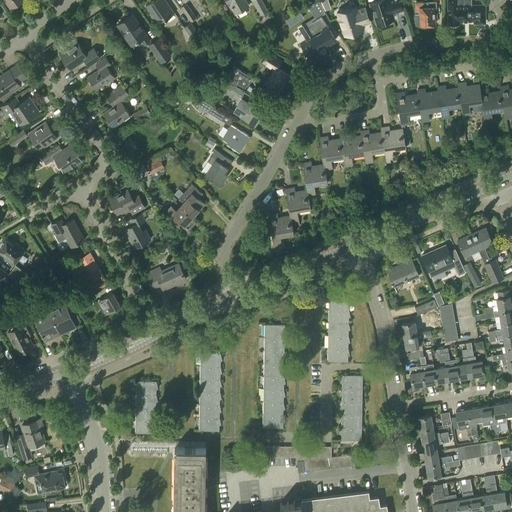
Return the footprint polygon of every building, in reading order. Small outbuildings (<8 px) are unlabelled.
[(5,0),(11,8),(23,0),(5,0)] [(152,0),(145,5),(158,24),(174,13),(164,0),(155,0),(153,2),(152,0)] [(226,0),(229,5),(230,5),(235,13),(245,8),(240,0),(226,0)] [(260,0),(253,0),(261,14),(267,11),(260,0)] [(318,0),(316,0),(307,6),(309,9),(314,6),(319,14),(323,11),(324,12),(324,11),(318,0)] [(380,0),(371,4),(378,24),(393,19),(391,13),(395,12),(395,13),(403,10),(399,0),(380,0)] [(485,23),(484,6),(464,6),(463,0),(448,0),(449,24),(459,24),(459,21),(470,20),(474,20),(474,23),(485,23)] [(426,3),(414,3),(415,25),(421,24),(421,25),(434,24),(434,18),(436,18),(436,6),(435,1),(426,2),(426,3)] [(186,3),(181,7),(190,20),(195,17),(186,3)] [(352,8),(336,13),(344,36),(359,30),(357,25),(360,24),(361,25),(369,22),(365,8),(353,12),(352,8)] [(132,14),(117,24),(131,45),(140,39),(144,45),(149,41),(145,35),(146,34),(132,14)] [(310,40),(300,46),(307,57),(317,51),(317,50),(327,43),(328,44),(336,40),(328,27),(321,16),(312,21),(313,24),(301,31),(307,40),(309,39),(310,40)] [(190,22),(184,26),(193,40),(199,35),(190,22)] [(158,38),(149,45),(161,62),(170,55),(158,38)] [(67,49),(60,54),(70,69),(84,60),(89,66),(100,58),(93,49),(85,54),(76,41),(66,48),(67,49)] [(260,80),(278,92),(281,86),(282,86),(289,75),(277,67),(281,61),(273,56),(272,57),(267,54),(263,62),(269,66),(264,73),(260,80)] [(99,69),(88,77),(96,90),(114,77),(107,67),(110,64),(106,58),(96,65),(99,69)] [(18,64),(0,76),(0,97),(1,99),(21,86),(19,82),(27,76),(18,64)] [(233,66),(225,79),(235,86),(237,83),(244,88),(251,78),(233,66)] [(465,82),(457,84),(458,88),(461,106),(462,114),(470,113),(468,104),(481,102),(479,90),(480,90),(479,84),(466,86),(465,82)] [(113,107),(103,113),(113,127),(131,115),(122,101),(130,96),(122,85),(106,96),(113,107)] [(445,85),(437,87),(437,91),(438,91),(441,109),(440,109),(442,118),(449,116),(448,108),(461,106),(458,88),(446,89),(445,85)] [(233,86),(230,91),(239,97),(242,92),(233,86)] [(508,86),(500,87),(501,91),(503,109),(504,118),(511,116),(511,108),(511,107),(511,89),(509,90),(508,86)] [(424,89),(417,90),(417,94),(420,112),(421,121),(429,120),(428,111),(440,109),(441,109),(438,91),(437,91),(425,93),(424,89)] [(479,90),(481,102),(484,121),(492,120),(490,111),(503,109),(501,91),(488,93),(488,89),(480,90),(479,90)] [(404,92),(396,93),(401,124),(408,123),(407,114),(420,112),(417,94),(405,96),(404,92)] [(195,96),(192,100),(197,103),(196,104),(217,117),(220,111),(195,96)] [(15,97),(1,107),(16,128),(39,112),(28,97),(19,103),(15,97)] [(241,97),(233,110),(241,115),(255,124),(263,110),(250,101),(249,102),(241,97)] [(147,107),(133,114),(136,121),(150,113),(153,111),(150,106),(147,107)] [(220,111),(217,117),(228,124),(221,136),(223,137),(222,138),(228,141),(227,142),(239,150),(248,134),(229,123),(232,118),(221,111),(220,111)] [(143,129),(148,126),(143,119),(129,129),(133,135),(123,142),(132,155),(140,149),(143,154),(151,149),(148,144),(151,142),(143,129)] [(46,122),(28,133),(39,150),(57,138),(46,122)] [(389,127),(381,128),(381,132),(384,150),(385,159),(393,158),(392,149),(405,147),(402,129),(389,131),(389,127)] [(23,130),(9,140),(12,146),(27,135),(23,130)] [(369,130),(360,131),(361,135),(364,153),(365,162),(373,161),(371,152),(384,150),(381,132),(369,134),(369,130)] [(348,133),(340,134),(341,138),(343,156),(345,165),(352,164),(351,155),(364,153),(361,135),(349,137),(348,133)] [(328,136),(320,138),(324,164),(324,169),(325,169),(332,167),(330,158),(343,156),(341,138),(328,140),(328,136)] [(208,138),(205,144),(211,148),(214,142),(208,138)] [(58,145),(41,157),(46,164),(54,159),(63,172),(82,160),(77,153),(78,152),(73,144),(63,151),(58,145)] [(212,165),(205,175),(210,178),(210,179),(211,180),(211,179),(220,185),(227,174),(224,172),(226,167),(227,167),(231,160),(214,148),(212,151),(214,152),(207,162),(212,165)] [(159,157),(152,160),(157,170),(164,167),(159,157)] [(157,170),(152,160),(145,163),(154,180),(160,177),(156,170),(157,170)] [(311,162),(302,163),(307,190),(308,194),(315,193),(313,184),(327,182),(325,169),(324,169),(324,164),(311,166),(311,162)] [(183,192),(178,198),(183,203),(180,206),(192,216),(204,202),(197,196),(201,191),(191,183),(183,192)] [(294,188),(286,190),(290,216),(291,220),(292,226),(299,225),(296,210),(310,208),(308,194),(307,190),(295,192),(294,188)] [(128,190),(109,200),(116,214),(129,207),(132,213),(145,207),(139,195),(133,199),(128,190)] [(171,206),(166,212),(171,216),(177,221),(178,220),(184,225),(183,226),(188,230),(195,222),(190,218),(192,216),(180,206),(177,210),(171,206)] [(133,224),(124,229),(134,248),(150,239),(145,229),(142,231),(138,224),(145,221),(144,219),(147,218),(144,212),(130,219),(133,224)] [(277,214),(268,215),(273,246),(281,245),(280,236),(293,234),(292,226),(291,220),(290,216),(277,218),(277,214)] [(61,218),(51,224),(56,233),(54,234),(58,242),(66,238),(71,247),(84,240),(73,218),(64,223),(61,218)] [(485,228),(471,234),(493,283),(503,278),(495,259),(490,261),(484,248),(493,244),(485,228)] [(471,234),(457,240),(465,257),(466,256),(468,261),(474,258),(474,261),(481,258),(492,283),(493,283),(471,234)] [(0,251),(9,258),(7,260),(13,264),(25,250),(15,242),(13,245),(5,238),(0,243),(0,251)] [(445,245),(422,255),(429,272),(452,261),(453,263),(459,261),(454,249),(448,252),(445,245)] [(89,255),(80,260),(85,269),(80,272),(88,287),(94,284),(97,290),(107,284),(104,278),(105,278),(99,269),(98,269),(89,255)] [(403,265),(387,272),(394,287),(419,276),(412,260),(402,264),(403,265)] [(470,262),(463,265),(475,287),(481,283),(470,262)] [(160,267),(145,274),(152,288),(161,284),(163,289),(186,279),(179,263),(161,270),(160,267)] [(15,265),(12,270),(23,279),(23,278),(28,282),(32,278),(15,265)] [(23,279),(12,270),(8,275),(19,284),(23,279)] [(61,284),(55,287),(62,299),(67,296),(61,284)] [(499,298),(496,298),(498,311),(511,308),(509,290),(498,292),(499,298)] [(438,291),(433,294),(438,304),(443,302),(438,291)] [(77,292),(71,295),(75,303),(81,300),(77,292)] [(113,292),(97,301),(105,315),(120,306),(113,292)] [(24,293),(16,297),(23,310),(30,306),(24,293)] [(89,295),(79,301),(83,307),(92,302),(89,295)] [(349,296),(329,296),(328,309),(348,310),(349,301),(350,301),(349,297),(349,296)] [(434,299),(415,307),(418,314),(437,306),(434,299)] [(64,302),(49,309),(60,334),(75,327),(64,302)] [(452,304),(439,306),(440,312),(453,310),(452,304)] [(22,325),(8,332),(19,353),(33,346),(28,335),(34,332),(21,307),(15,311),(22,325)] [(485,313),(474,315),(475,320),(499,315),(500,322),(511,320),(511,310),(511,308),(498,311),(493,311),(485,313)] [(49,309),(34,316),(46,341),(60,334),(49,309)] [(349,314),(348,310),(328,309),(328,322),(348,322),(348,314),(349,314)] [(453,310),(440,312),(441,318),(454,316),(453,310)] [(454,316),(441,318),(442,324),(455,322),(454,316)] [(496,331),(488,332),(489,337),(511,332),(511,320),(500,322),(502,329),(496,330),(496,331)] [(349,326),(348,322),(328,322),(328,335),(348,335),(348,327),(349,326)] [(415,322),(402,324),(404,336),(417,334),(415,322)] [(455,322),(442,324),(443,330),(456,328),(455,322)] [(284,325),(264,325),(264,338),(284,338),(284,330),(286,330),(284,326),(284,325)] [(456,328),(443,330),(444,336),(457,334),(456,328)] [(417,334),(404,336),(406,348),(424,345),(423,337),(431,336),(430,331),(422,333),(417,334)] [(511,332),(489,337),(490,342),(503,339),(505,346),(511,344),(511,332)] [(457,334),(444,336),(445,342),(458,339),(457,334)] [(349,339),(348,335),(328,335),(327,348),(347,348),(348,340),(349,339)] [(285,343),(285,342),(284,338),(264,338),(264,350),(284,351),(284,343),(285,343)] [(471,342),(466,343),(467,349),(468,358),(469,362),(472,377),(484,375),(481,360),(474,362),(471,342)] [(506,353),(492,356),(493,360),(502,359),(511,357),(511,344),(505,346),(506,353)] [(349,352),(347,348),(327,348),(327,361),(347,361),(347,353),(349,352)] [(463,363),(457,364),(460,379),(472,377),(469,362),(468,358),(467,349),(462,350),(463,358),(462,359),(463,363)] [(285,355),(284,351),(264,350),(264,363),(284,364),(284,356),(285,355)] [(418,351),(406,353),(407,359),(420,357),(418,351)] [(200,353),(200,366),(220,366),(220,358),(221,358),(220,353),(200,353)] [(421,365),(409,367),(412,387),(424,385),(422,370),(421,366),(426,365),(424,356),(420,357),(421,365)] [(503,367),(499,368),(500,372),(511,369),(511,357),(502,359),(503,367)] [(285,368),(284,364),(264,363),(263,376),(283,376),(283,368),(285,368)] [(457,364),(445,366),(448,381),(460,379),(457,364)] [(200,366),(200,379),(220,379),(220,371),(221,371),(220,366),(200,366)] [(445,366),(433,369),(436,383),(448,381),(445,366)] [(433,369),(422,370),(424,385),(436,383),(433,369)] [(342,388),(342,389),(362,389),(362,375),(342,375),(342,376),(341,380),(342,380),(342,388)] [(283,376),(263,376),(263,389),(283,389),(283,381),(284,381),(283,376)] [(200,379),(199,391),(219,392),(220,384),(221,383),(220,379),(200,379)] [(136,381),(136,394),(156,394),(156,386),(157,386),(156,382),(156,381),(136,381)] [(284,394),(284,393),(283,389),(263,389),(263,402),(283,402),(283,394),(284,394)] [(342,401),(341,401),(362,402),(362,389),(342,389),(341,392),(342,393),(342,401)] [(199,391),(199,404),(219,405),(219,396),(220,396),(219,392),(199,391)] [(136,394),(136,407),(155,407),(156,399),(157,399),(156,395),(156,394),(136,394)] [(341,414),(362,415),(362,402),(341,401),(340,405),(342,405),(341,414)] [(511,401),(503,403),(505,416),(511,415),(511,417),(511,401)] [(284,407),(283,402),(263,402),(263,415),(283,415),(283,407),(284,407)] [(503,403),(491,405),(494,418),(505,416),(503,403)] [(199,404),(199,417),(219,418),(219,409),(220,409),(219,405),(199,404)] [(480,407),(482,420),(483,426),(490,425),(491,432),(496,432),(494,423),(494,418),(491,405),(480,407)] [(136,407),(135,420),(155,420),(155,412),(157,412),(155,407),(136,407)] [(480,407),(468,409),(472,435),(473,442),(477,441),(476,435),(477,435),(476,427),(477,427),(476,421),(482,420),(480,407)] [(468,409),(456,411),(459,429),(466,428),(467,436),(472,435),(468,409)] [(451,412),(442,413),(444,425),(453,424),(451,412)] [(341,426),(341,427),(361,427),(362,415),(341,414),(340,418),(341,418),(341,426)] [(284,420),(283,415),(263,415),(262,428),(282,428),(282,420),(284,420)] [(431,415),(418,418),(420,429),(433,427),(431,415)] [(219,418),(199,417),(199,430),(219,430),(219,422),(220,422),(219,418)] [(155,420),(135,420),(135,433),(155,433),(155,425),(157,424),(155,420)] [(27,443),(20,445),(24,459),(32,457),(29,448),(45,443),(41,428),(39,429),(37,421),(22,426),(27,443)] [(361,427),(341,427),(340,431),(341,431),(341,439),(361,440),(361,427)] [(433,427),(420,429),(422,441),(448,437),(447,432),(439,433),(434,433),(433,427)] [(2,430),(0,430),(0,444),(0,445),(1,446),(5,445),(6,456),(13,455),(9,433),(3,435),(2,430)] [(448,437),(422,441),(424,453),(437,451),(436,444),(449,442),(448,437)] [(132,439),(132,451),(163,452),(164,440),(132,439)] [(498,440),(492,441),(495,454),(501,453),(498,440)] [(492,441),(486,442),(489,455),(495,454),(492,441)] [(486,442),(481,443),(483,456),(489,455),(486,442)] [(481,443),(475,444),(477,457),(483,456),(481,443)] [(475,444),(469,445),(471,458),(477,457),(475,444)] [(469,445),(463,446),(465,459),(471,458),(469,445)] [(463,446),(457,447),(459,459),(459,460),(465,459),(463,446)] [(204,511),(206,448),(174,447),(174,455),(173,511),(204,511)] [(501,457),(510,456),(511,455),(511,450),(509,451),(508,448),(500,449),(501,457)] [(437,451),(424,453),(426,465),(452,460),(451,456),(438,458),(437,451)] [(315,470),(314,459),(313,459),(308,460),(303,460),(304,471),(315,470)] [(452,460),(426,465),(428,477),(441,475),(440,468),(460,464),(459,460),(459,459),(452,460)] [(38,465),(25,468),(27,477),(34,475),(36,483),(39,483),(41,492),(66,487),(63,472),(57,473),(56,470),(40,474),(38,465)] [(494,475),(488,476),(491,488),(491,493),(494,508),(499,507),(499,510),(510,508),(508,498),(505,498),(504,491),(496,492),(495,488),(494,479),(494,475)] [(0,488),(8,493),(12,484),(0,477),(0,488)] [(465,480),(470,511),(482,510),(480,495),(473,496),(470,479),(465,480)] [(463,498),(456,499),(458,511),(468,511),(470,511),(465,480),(461,481),(461,485),(463,498)] [(445,483),(441,484),(442,488),(443,491),(442,491),(446,511),(458,511),(456,499),(455,495),(448,496),(447,487),(446,487),(445,483)] [(441,484),(434,485),(435,487),(435,492),(438,492),(442,491),(443,491),(442,488),(441,484)] [(439,502),(432,503),(433,511),(446,511),(442,491),(438,492),(439,502)] [(366,493),(302,501),(302,504),(302,511),(351,511),(367,510),(367,511),(384,511),(384,507),(380,508),(378,496),(367,498),(366,493)] [(491,493),(480,495),(482,510),(494,508),(491,493)] [(302,511),(302,504),(301,504),(296,505),(295,501),(280,503),(281,507),(281,511),(302,511)] [(45,502),(28,504),(28,511),(46,510),(45,502)]
